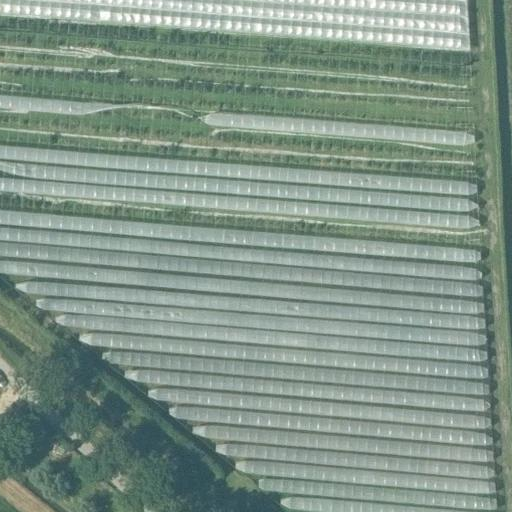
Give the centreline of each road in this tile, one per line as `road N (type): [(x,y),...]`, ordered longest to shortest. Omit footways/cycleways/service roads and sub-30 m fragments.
road 1 (unclassified): [(155,511),(0,369)]
road 2 (track): [(511,193),(500,0)]
